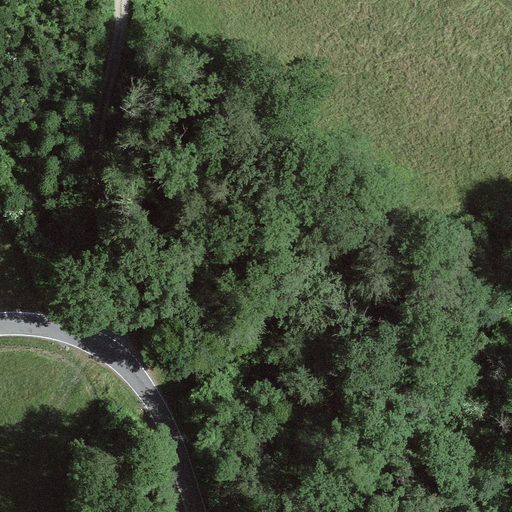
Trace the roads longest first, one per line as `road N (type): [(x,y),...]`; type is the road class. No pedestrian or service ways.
road 1 (track): [(124,0),(99,157),(110,254),(97,343)]
road 2 (tertiary): [(0,327),(80,336),(125,363),(160,414),(197,511)]
